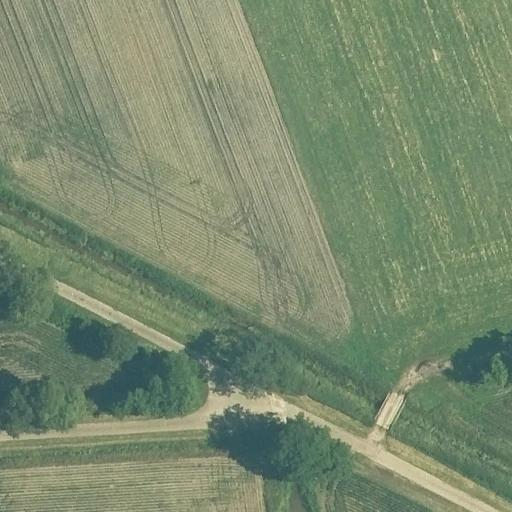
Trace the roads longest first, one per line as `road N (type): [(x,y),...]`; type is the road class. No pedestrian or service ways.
road 1 (residential): [(248,396),(0,261)]
road 2 (residential): [(487,511),(248,396)]
road 3 (residential): [(248,396),(212,424),(0,436)]
road 4 (track): [(511,346),(421,368),(367,453)]
